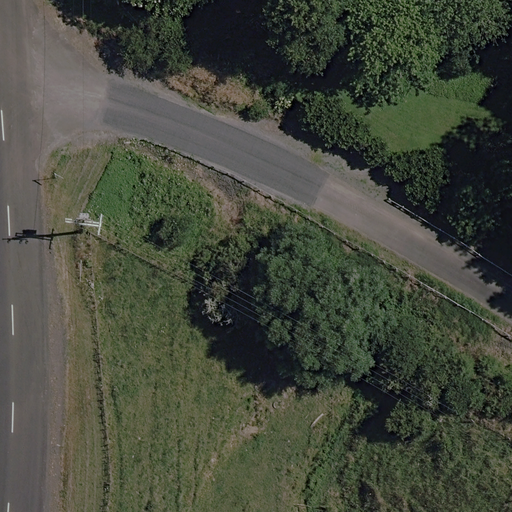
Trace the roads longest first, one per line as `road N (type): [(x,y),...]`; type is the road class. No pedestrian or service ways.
road 1 (unclassified): [(0,73),(114,103),(511,321)]
road 2 (unclassified): [(0,103),(14,511)]
